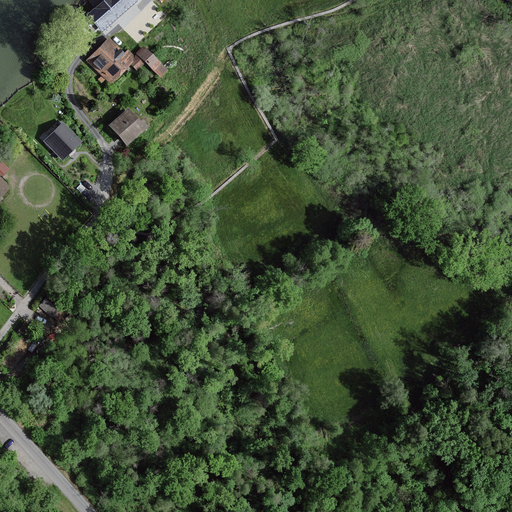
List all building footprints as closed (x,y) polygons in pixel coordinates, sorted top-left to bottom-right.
[(137,0),(136,0),(104,0),(89,14),(97,23),(103,30),(137,0)] [(88,59),(112,83),(131,64),(136,69),(144,62),(138,55),(136,57),(129,50),(124,54),(109,39),(88,59)] [(138,54),(146,62),(162,77),(169,69),(144,45),(137,53),(138,54)] [(130,107),(110,125),(127,144),(149,125),(140,116),(139,117),(130,107)] [(81,142),(63,123),(46,140),(65,158),(81,142)] [(0,199),(11,188),(0,176),(0,199)] [(59,322),(70,309),(51,292),(40,305),(59,322)] [(34,328),(25,322),(19,330),(28,337),(34,328)] [(24,353),(13,346),(2,363),(13,370),(24,353)]
